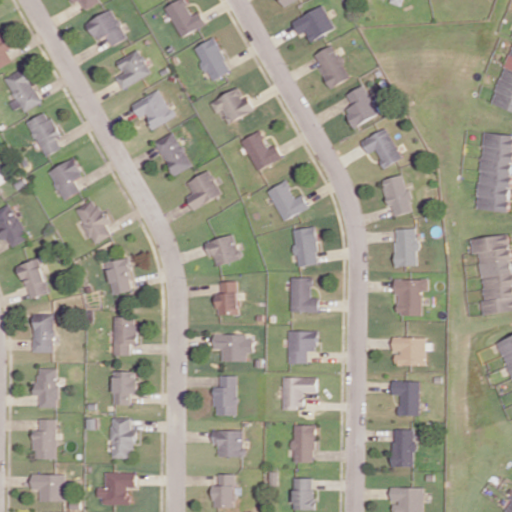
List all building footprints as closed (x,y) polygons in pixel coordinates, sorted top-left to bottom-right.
[(75,0),(76,2),(80,0),(81,0),(85,9),(101,2),(100,0),(75,0)] [(182,37),(207,23),(200,11),(194,14),(186,0),(177,0),(166,6),(182,37)] [(307,31),(310,40),(335,29),(325,5),(293,19),(299,34),(307,31)] [(108,35),(112,45),(128,38),(114,8),(87,21),(97,41),(108,35)] [(0,66),(13,61),(8,50),(9,49),(0,29),(0,66)] [(195,47),(212,80),(232,70),(215,37),(195,47)] [(511,42),(493,103),(511,109),(511,42)] [(332,88),(352,77),(334,43),(314,54),(332,88)] [(123,88),(152,73),(140,49),(118,60),(124,72),(117,76),(123,88)] [(6,77),(16,98),(10,101),(14,109),(22,105),(24,110),(42,103),(27,68),(6,77)] [(353,105),(345,108),(354,126),(379,114),(365,84),(347,93),(353,105)] [(223,110),(230,123),(256,109),(249,96),(245,98),(239,87),(211,101),(217,113),(223,110)] [(154,128),(176,117),(161,89),(133,103),(140,117),(146,114),(154,128)] [(27,121),(46,156),(63,148),(57,137),(61,135),(48,110),(27,121)] [(403,158),(388,127),(362,139),(368,153),(376,149),(384,167),(403,158)] [(283,157),(277,144),(269,148),(261,130),(244,138),(257,169),(283,157)] [(192,166),(176,131),(158,140),(173,174),(192,166)] [(511,191),(511,133),(486,131),(477,207),(510,211),(511,191)] [(75,180),(85,175),(75,157),(49,171),(64,199),(81,191),(75,180)] [(187,196),(194,209),(223,192),(209,169),(188,182),(194,192),(187,196)] [(414,211),(411,199),(405,173),(384,178),(393,216),(414,211)] [(310,207),(304,194),(296,197),(287,180),(269,189),(285,220),(310,207)] [(77,208),(94,243),(112,234),(107,223),(109,223),(97,198),(77,208)] [(0,208),(0,232),(3,239),(8,237),(12,246),(28,239),(14,203),(0,208)] [(294,228),(298,266),(320,263),(316,226),(294,228)] [(397,265),(420,265),(419,227),(396,228),(397,265)] [(205,241),(209,256),(214,254),(217,265),(242,258),(235,233),(205,241)] [(472,237),(474,252),(480,252),(486,313),(511,310),(511,237),(511,233),(472,237)] [(108,260),(112,293),(133,291),(129,257),(108,260)] [(50,292),(39,258),(19,264),(30,299),(50,292)] [(292,311),(320,311),(320,297),(313,297),(313,276),(292,276),(292,311)] [(424,314),(424,290),(431,290),(431,278),(396,278),(396,293),(399,293),(398,314),(424,314)] [(217,314),(240,313),(239,280),(222,281),(222,292),(217,292),(217,314)] [(55,351),(55,312),(34,313),(35,352),(55,351)] [(114,354),(131,355),(132,342),(137,343),(138,317),(115,316),(114,354)] [(320,330),(290,330),(289,362),(309,363),(309,349),(319,350),(320,330)] [(255,334),(215,333),(214,348),(223,348),(223,360),(248,360),(248,352),(255,352),(255,334)] [(427,365),(428,337),(395,336),(395,351),(398,351),(398,364),(427,365)] [(511,336),(501,340),(511,372),(511,336)] [(58,368),(37,368),(37,395),(40,395),(40,407),(59,406),(58,368)] [(114,403),(131,404),(132,392),(137,392),(137,370),(115,370),(114,403)] [(215,386),(215,414),(238,414),(239,375),(221,374),(221,386),(215,386)] [(284,408),(305,408),(306,392),(319,392),(319,377),(285,376),(284,408)] [(401,414),(421,415),(422,380),(394,379),(394,394),(401,394),(401,414)] [(112,457),(134,457),(134,417),(113,417),(112,457)] [(35,429),(34,457),(57,458),(58,418),(40,418),(39,429),(35,429)] [(316,461),(317,424),(295,423),(294,461),(316,461)] [(395,466),(417,466),(418,428),(395,428),(395,466)] [(245,429),(213,430),(213,444),(219,443),(219,456),(246,456),(245,429)] [(106,487),(101,487),(100,503),(129,504),(129,487),(136,487),(137,472),(106,471),(106,487)] [(67,474),(33,473),(33,489),(41,489),(41,500),(66,501),(67,474)] [(236,487),(236,474),(219,473),(219,484),(214,484),(213,506),(236,507),(236,494),(242,494),(242,487),(236,487)] [(316,477),(295,477),(295,509),(315,509),(316,477)] [(425,511),(425,487),(392,486),(392,501),(395,501),(395,511),(425,511)] [(511,511),(511,498),(502,511),(511,511)]
